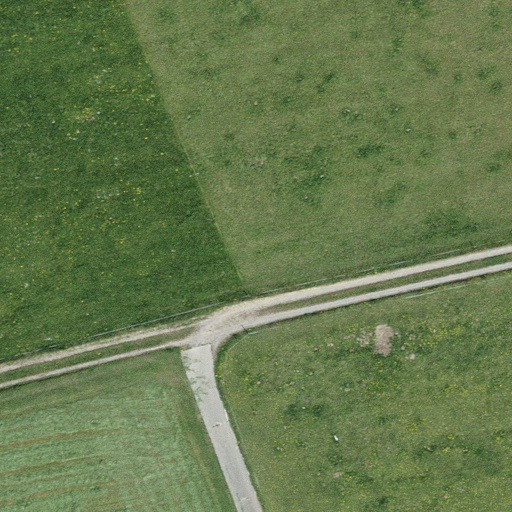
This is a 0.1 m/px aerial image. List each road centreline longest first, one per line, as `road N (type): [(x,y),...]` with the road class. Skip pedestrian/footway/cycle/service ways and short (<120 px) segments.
road 1 (track): [(0,384),(187,335),(511,268)]
road 2 (track): [(187,335),(252,511)]
